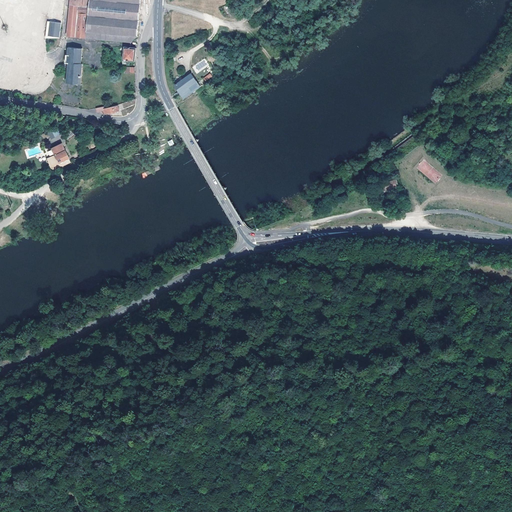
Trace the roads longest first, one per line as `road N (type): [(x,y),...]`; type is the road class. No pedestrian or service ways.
road 1 (secondary): [(0,370),(226,258)]
road 2 (tertiary): [(248,239),(163,90),(157,24)]
road 3 (track): [(62,511),(208,449),(282,445)]
road 4 (residential): [(0,225),(57,177),(125,139),(137,118)]
road 5 (secondary): [(350,231),(511,240)]
road 6 (track): [(239,23),(279,60),(331,20),(340,0)]
road 7 (residential): [(137,118),(0,100)]
